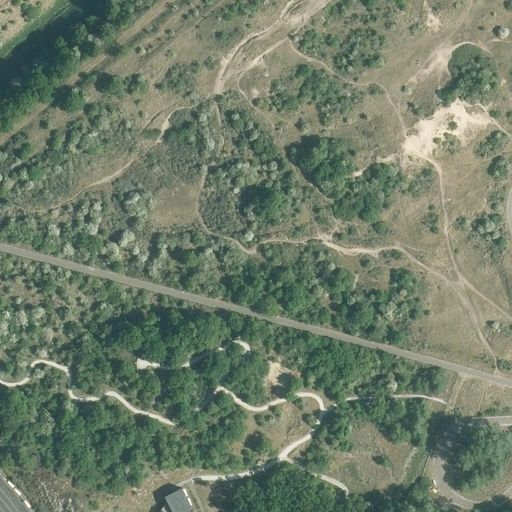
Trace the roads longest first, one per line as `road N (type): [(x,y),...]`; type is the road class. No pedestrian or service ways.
road 1 (unknown): [(298,0),(232,54),(219,85),(221,144),(203,183),(207,228),(245,251),(274,239),(322,237),(382,251),(400,247),(462,292),(501,373),(511,376)]
road 2 (track): [(0,144),(175,0),(0,4)]
